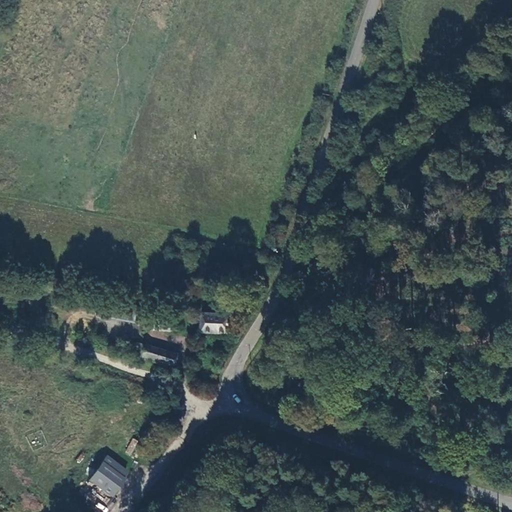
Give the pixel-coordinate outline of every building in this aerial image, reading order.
[(200,331),(234,333),(234,313),(201,312),(200,331)] [(147,314),(144,326),(151,328),(154,316),(147,314)] [(157,330),(170,330),(170,320),(157,320),(157,330)] [(152,354),(178,361),(180,347),(155,341),(152,354)] [(132,454),(137,440),(131,438),(126,452),(132,454)] [(131,472),(105,454),(86,482),(112,499),(131,472)]
